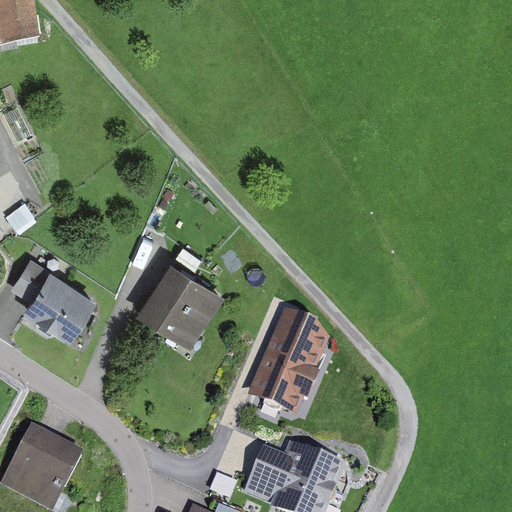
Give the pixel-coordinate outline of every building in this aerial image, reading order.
[(0,0),(0,37),(40,32),(38,19),(35,0),(0,0)] [(51,17),(38,19),(40,32),(43,43),(54,43),(51,17)] [(14,123),(0,130),(0,133),(13,158),(28,151),(14,123)] [(8,217),(19,234),(37,220),(26,203),(8,217)] [(71,341),(96,301),(32,258),(12,290),(31,301),(25,311),(71,341)] [(208,348),(242,295),(189,261),(155,314),(208,348)] [(261,399),(306,419),(314,401),(326,406),(339,378),(329,374),(346,338),(299,317),(261,399)] [(0,480),(53,506),(82,449),(32,422),(0,480)] [(273,451),(253,495),(281,508),(279,511),(340,511),(357,475),(301,450),(296,461),(273,451)] [(232,495),(238,479),(220,473),(215,488),(232,495)]
